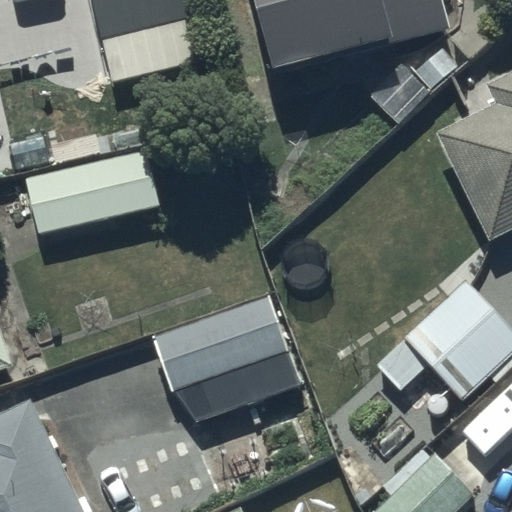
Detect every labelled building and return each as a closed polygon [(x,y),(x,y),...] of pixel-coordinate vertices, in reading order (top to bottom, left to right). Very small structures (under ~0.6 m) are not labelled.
[(188,0),(95,0),(113,77),(197,58),(187,13),(191,12),(188,0)] [(266,0),(283,60),(385,32),(388,41),(449,24),(442,0),(266,0)] [(402,58),(371,88),(404,121),(461,63),(441,43),(414,70),(402,58)] [(511,68),(488,80),(496,97),(436,128),(489,233),(511,221),(511,68)] [(101,133),(54,143),(59,168),(32,173),(44,230),(163,207),(151,146),(105,155),(101,133)] [(511,326),(467,276),(403,333),(462,400),(491,374),(495,378),(511,363),(511,326)] [(272,291),(158,333),(178,388),(292,347),(272,291)] [(0,363),(15,358),(0,316),(0,363)] [(311,379),(258,399),(266,420),(251,426),(268,471),(298,460),(299,463),(337,448),(311,379)] [(0,511),(93,511),(97,509),(89,491),(82,494),(38,394),(0,410),(0,511)] [(451,511),(472,492),(433,452),(429,456),(419,446),(383,481),(393,492),(377,507),(381,511),(451,511)] [(276,482),(213,511),(258,511),(256,508),(282,495),(276,482)]
